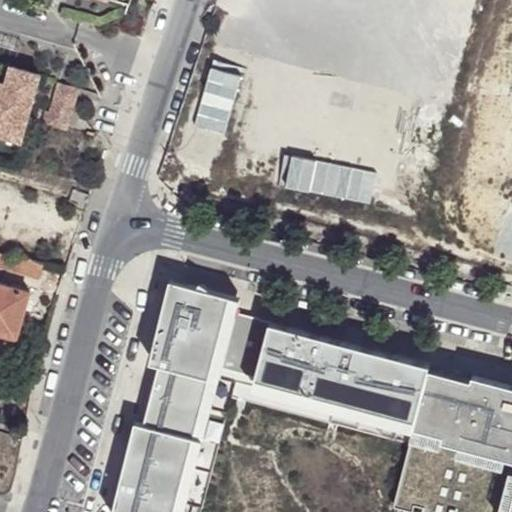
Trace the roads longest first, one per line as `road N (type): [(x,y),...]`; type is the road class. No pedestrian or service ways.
road 1 (residential): [(122,222),(511,324)]
road 2 (residential): [(122,222),(38,511)]
road 3 (residential): [(0,11),(173,57)]
road 4 (residential): [(173,57),(122,222)]
